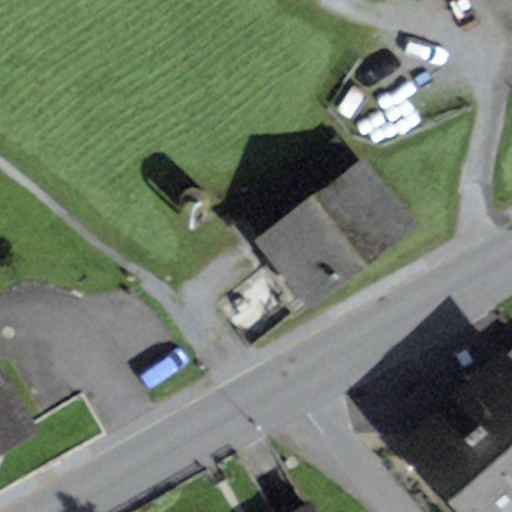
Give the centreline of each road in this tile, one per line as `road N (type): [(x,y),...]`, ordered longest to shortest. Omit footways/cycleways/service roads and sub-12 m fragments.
road 1 (secondary): [(511,256),(263,394)]
road 2 (secondary): [(263,394),(56,511)]
road 3 (residential): [(263,394),(380,511)]
